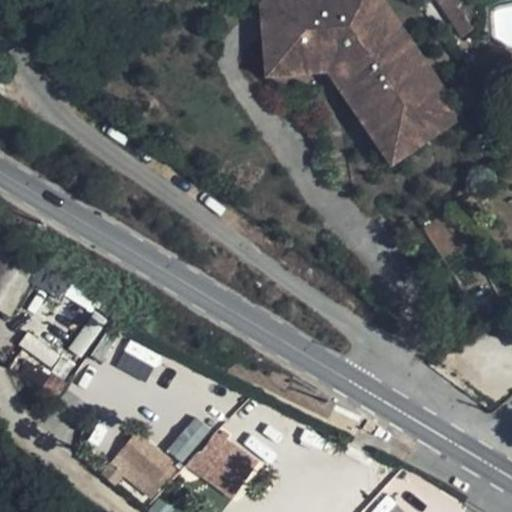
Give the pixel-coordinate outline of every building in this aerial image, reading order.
[(261,0),(265,82),(328,79),(351,113),(389,170),(462,122),(382,0),(261,0)] [(432,0),(458,40),(474,29),(472,26),(472,25),(472,22),(474,20),(476,19),(478,19),(478,12),(476,0),(432,0)] [(34,280),(40,270),(34,266),(0,245),(0,306),(13,314),(34,280)] [(40,270),(34,280),(68,298),(74,289),(81,278),(42,253),(34,266),(40,270)] [(21,348),(52,364),(58,352),(26,337),(21,348)] [(127,340),(116,368),(148,381),(159,353),(127,340)] [(181,462),(210,429),(195,417),(167,449),(181,462)] [(267,466),(222,436),(204,461),(249,492),(267,466)] [(171,491),(185,476),(143,440),(130,456),(167,488),(171,491)] [(156,502),(167,488),(130,456),(110,480),(124,492),(132,483),(156,502)] [(204,461),(201,459),(191,470),(241,504),(249,492),(204,461)]
